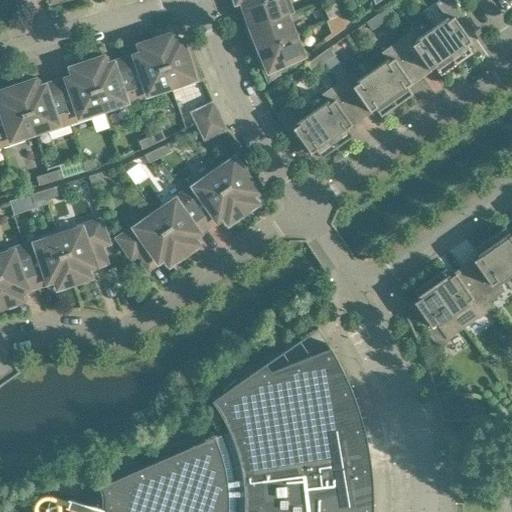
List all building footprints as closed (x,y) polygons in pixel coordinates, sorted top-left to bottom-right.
[(287,16),(281,0),(267,0),(244,8),(247,18),(243,20),(247,30),(287,16)] [(472,31),(450,0),(440,0),(436,3),(446,18),(431,28),(456,64),(472,53),(466,45),(471,41),(467,35),(472,31)] [(340,15),(336,4),(324,8),(329,20),(340,15)] [(383,22),(394,14),(389,6),(377,14),(383,22)] [(371,30),(383,22),(377,14),(366,22),(371,30)] [(345,27),(340,15),(329,20),(334,32),(345,27)] [(295,36),(287,16),(247,30),(251,41),(255,40),(259,50),(295,36)] [(456,64),(431,28),(417,38),(412,31),(397,42),(422,78),(436,68),(441,74),(456,64)] [(200,80),(192,58),(188,60),(181,40),(179,41),(176,33),(167,36),(167,34),(165,35),(165,36),(155,40),(171,87),(184,82),(185,85),(197,80),(198,81),(200,80)] [(304,56),(299,43),(298,43),(295,36),(259,50),(263,60),(260,62),(268,80),(264,82),(265,84),(280,73),(280,72),(279,73),(277,68),(302,57),(304,56)] [(171,87),(155,40),(145,43),(145,42),(143,43),(143,44),(135,47),(137,55),(124,60),(138,101),(159,94),(158,91),(171,87)] [(422,78),(397,42),(381,53),(386,60),(372,70),(396,105),(412,94),(407,88),(422,78)] [(323,64),(335,56),(329,48),(318,56),(323,64)] [(138,101),(124,60),(110,64),(108,56),(99,59),(99,57),(97,58),(97,59),(87,63),(103,110),(116,105),(117,108),(138,101)] [(312,72),(323,64),(318,56),(306,64),(312,72)] [(103,110),(87,63),(77,66),(76,65),(74,66),(75,67),(66,70),(69,78),(56,83),(70,124),(90,117),(90,114),(103,110)] [(396,105),(372,70),(357,80),(352,73),(337,84),(362,119),(376,110),(381,116),(396,105)] [(70,124),(56,83),(42,87),(39,79),(31,82),(31,80),(29,81),(29,82),(19,86),(35,133),(48,128),(49,131),(70,124)] [(362,119),(337,84),(322,94),(327,101),(312,112),(337,147),(352,136),(348,129),(362,119)] [(35,133),(19,86),(9,89),(8,88),(6,89),(7,90),(0,92),(0,98),(1,101),(0,101),(0,142),(1,147),(22,140),(21,137),(35,133)] [(217,114),(213,104),(213,103),(192,113),(197,123),(217,114)] [(337,147),(312,112),(298,122),(287,107),(276,115),(301,151),(306,147),(311,153),(316,150),(321,158),(337,147)] [(225,129),(220,119),(200,129),(205,139),(225,129)] [(165,139),(161,131),(150,136),(153,144),(165,139)] [(142,149),(153,144),(150,136),(138,141),(142,149)] [(171,152),(167,144),(156,150),(160,158),(171,152)] [(148,163),(160,158),(156,150),(144,155),(148,163)] [(258,192),(246,175),(250,173),(236,154),(235,155),(235,156),(224,163),(226,165),(214,173),(243,214),(251,207),(252,208),(254,207),(253,206),(260,201),(256,194),(258,192)] [(98,167),(95,159),(83,162),(85,171),(98,167)] [(63,178),(60,169),(48,173),(51,182),(63,178)] [(104,181),(101,172),(89,176),(91,185),(104,181)] [(51,182),(48,173),(36,177),(39,185),(51,182)] [(243,214),(214,173),(203,181),(201,179),(183,191),(208,227),(220,219),(225,226),(232,221),(233,222),(235,221),(234,220),(243,214)] [(58,195),(55,187),(43,190),(46,199),(58,195)] [(46,199),(43,190),(31,194),(34,203),(46,199)] [(208,227),(183,191),(165,204),(167,206),(155,214),(184,255),(192,249),(193,250),(195,248),(194,247),(202,242),(196,235),(208,227)] [(184,255),(155,214),(144,222),(142,220),(119,237),(119,236),(117,237),(132,258),(138,254),(149,269),(161,260),(166,267),(173,262),(174,263),(176,262),(175,261),(184,255)] [(106,263),(100,246),(108,243),(99,219),(97,219),(97,220),(70,229),(71,231),(58,236),(74,283),(84,279),(85,281),(87,280),(86,279),(95,276),(92,268),(106,263)] [(511,232),(509,234),(505,227),(489,238),(511,271),(511,232)] [(74,283),(58,236),(45,240),(44,238),(23,245),(37,286),(51,282),(53,290),(62,287),(62,288),(64,287),(64,286),(74,283)] [(511,274),(511,271),(489,238),(473,249),(478,256),(464,266),(489,302),(504,291),(499,284),(511,274)] [(37,286),(23,245),(2,252),(3,254),(0,255),(0,288),(6,306),(16,302),(16,304),(18,303),(18,302),(27,299),(24,291),(37,286)] [(493,308),(489,302),(464,266),(450,276),(445,269),(429,280),(463,328),(493,308)] [(463,328),(429,280),(414,291),(419,299),(414,302),(419,308),(413,312),(438,348),(450,340),(448,338),(463,328)] [(373,511),(373,502),(373,495),(373,486),(372,479),(372,470),(371,462),(369,455),(368,447),(366,438),(365,432),(363,424),(361,417),(358,409),(356,401),(353,394),(350,386),(347,378),(343,371),(340,365),(336,357),(334,353),(329,345),(328,345),(329,348),(271,371),(266,365),(268,364),(267,362),(212,401),(216,407),(221,415),(225,423),(229,431),(195,446),(193,441),(188,443),(184,444),(179,446),(175,447),(166,453),(168,457),(98,488),(99,490),(105,487),(107,492),(107,495),(108,498),(108,500),(108,504),(108,506),(107,509),(106,511),(373,511)] [(462,400),(439,404),(438,404),(442,420),(483,422),(484,409),(464,406),(462,400)]
